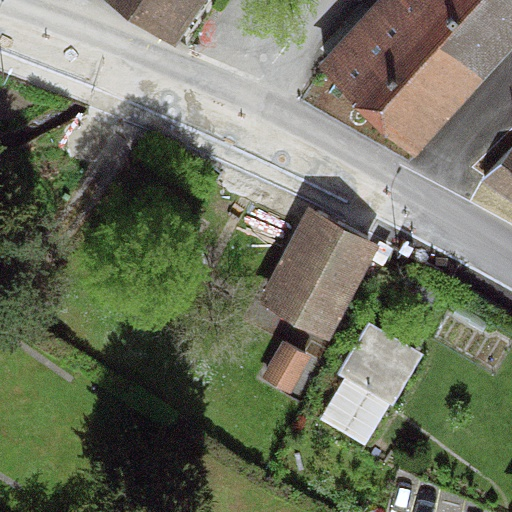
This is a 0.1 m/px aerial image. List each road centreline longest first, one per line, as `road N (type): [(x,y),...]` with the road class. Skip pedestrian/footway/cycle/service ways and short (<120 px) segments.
road 1 (tertiary): [(511,258),(246,117)]
road 2 (tertiary): [(246,117),(0,21)]
road 3 (residential): [(246,117),(323,0)]
